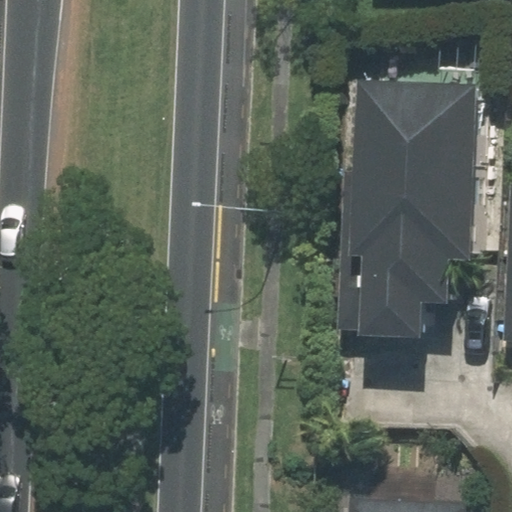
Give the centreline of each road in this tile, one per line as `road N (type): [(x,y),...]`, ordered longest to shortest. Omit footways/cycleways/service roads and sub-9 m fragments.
road 1 (primary): [(6,511),(31,0)]
road 2 (primary): [(205,0),(183,511)]
